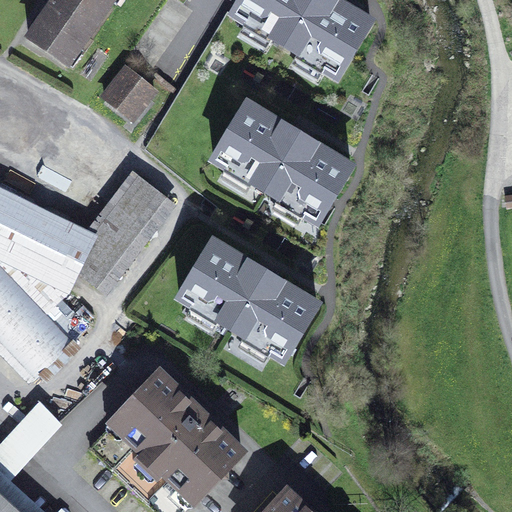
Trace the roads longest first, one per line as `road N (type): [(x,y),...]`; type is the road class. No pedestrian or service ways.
road 1 (unclassified): [(481,0),(496,54),(494,288),(511,348)]
road 2 (unknown): [(0,63),(75,105),(189,200),(123,287)]
